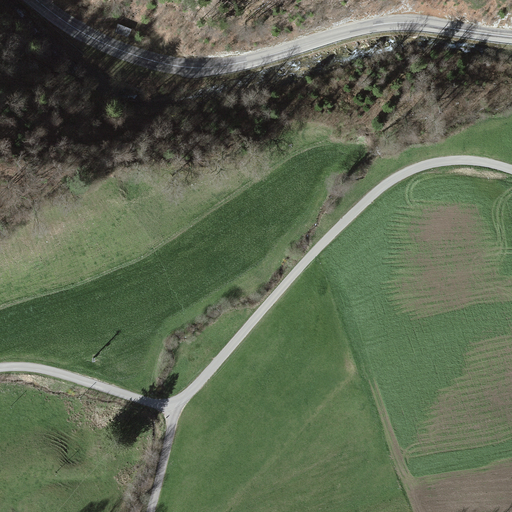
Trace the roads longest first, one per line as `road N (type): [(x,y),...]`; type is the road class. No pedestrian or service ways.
road 1 (tertiary): [(35,0),(117,49),(189,68),(396,22),(511,36)]
road 2 (unclassified): [(173,402),(385,183),(445,160),(511,169)]
road 3 (unclassified): [(0,367),(30,366),(173,402)]
